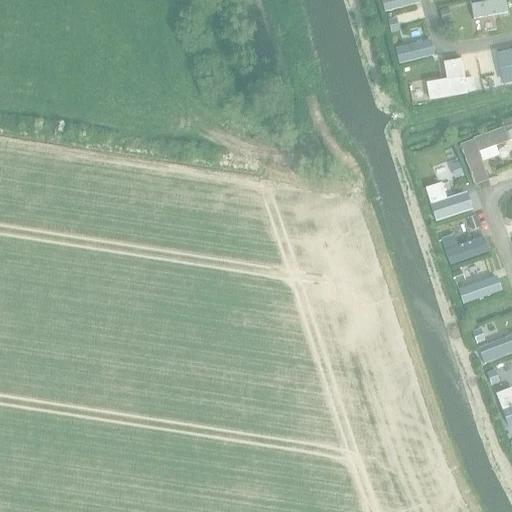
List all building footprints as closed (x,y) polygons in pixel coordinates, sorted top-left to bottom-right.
[(508,0),(476,0),(478,10),(510,4),(508,0)] [(447,8),(439,11),(442,22),(450,20),(447,8)] [(394,18),(386,20),(389,29),(397,27),(394,18)] [(400,39),(401,50),(434,46),(433,35),(400,39)] [(455,50),(458,65),(470,63),(467,48),(455,50)] [(445,71),(411,76),(412,89),(447,83),(445,71)] [(511,129),(503,133),(506,141),(511,138),(511,129)] [(481,171),(492,166),(485,150),(474,155),(481,171)] [(458,164),(450,167),(454,180),(463,177),(458,164)] [(436,195),(438,208),(476,200),(473,187),(436,195)] [(475,216),(467,219),(471,231),(479,228),(475,216)] [(463,277),(466,290),(501,282),(499,269),(463,277)] [(461,271),(451,274),(454,283),(463,280),(461,271)] [(511,326),(484,333),(486,345),(511,338),(511,326)] [(479,330),(471,333),(475,345),(483,341),(479,330)] [(494,371),(485,374),(490,386),(498,383),(494,371)] [(499,393),(492,396),(495,405),(503,402),(499,393)]
